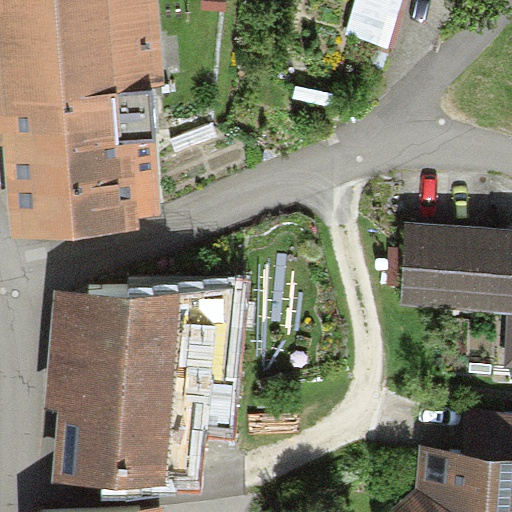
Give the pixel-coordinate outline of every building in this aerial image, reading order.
[(0,0),(0,129),(7,129),(13,214),(142,205),(135,114),(157,113),(154,71),(165,70),(159,0),(0,0)] [(363,0),(354,36),(399,48),(411,0),(363,0)] [(401,295),(508,300),(505,358),(511,358),(511,210),(406,205),(401,295)] [(237,289),(51,282),(46,397),(62,398),(62,410),(60,462),(191,467),(193,415),(232,416),(237,289)] [(399,489),(416,511),(511,511),(511,430),(422,425),(420,474),(399,489)] [(162,511),(162,494),(29,500),(29,511),(162,511)]
